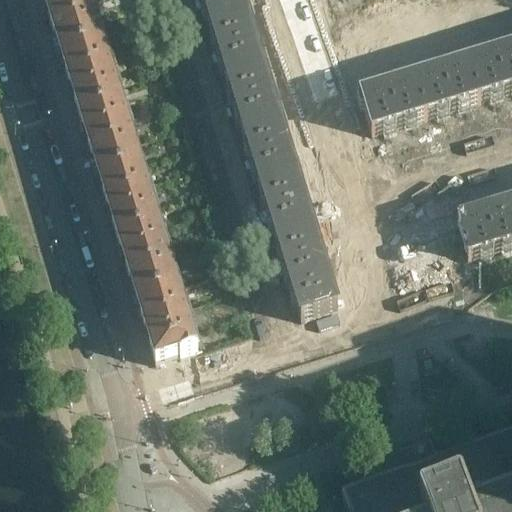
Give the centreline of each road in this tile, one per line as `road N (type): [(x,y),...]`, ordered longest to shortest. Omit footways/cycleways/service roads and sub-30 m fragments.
road 1 (residential): [(133,511),(120,409),(0,22)]
road 2 (unknown): [(511,37),(326,89)]
road 3 (unknown): [(366,233),(511,190)]
road 4 (unknown): [(366,233),(326,89)]
